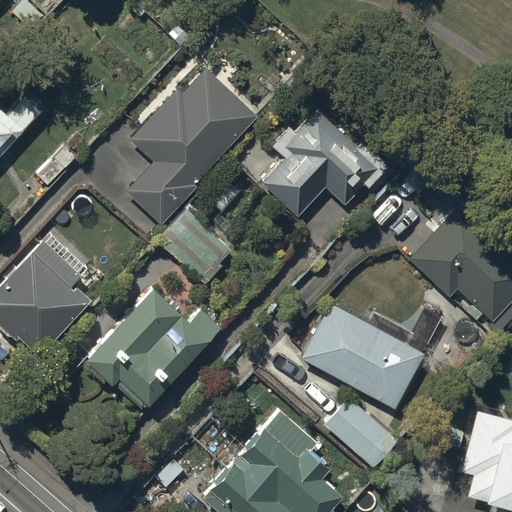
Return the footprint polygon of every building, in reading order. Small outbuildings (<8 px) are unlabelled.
[(249,112),(205,71),(184,93),(176,85),(130,135),(153,157),(126,186),(158,217),(191,182),(187,178),(249,112)] [(6,111),(0,105),(0,150),(38,106),(22,93),(6,111)] [(373,163),(315,110),(286,142),(293,148),(265,179),(297,208),(324,178),(343,196),(373,163)] [(229,245),(185,204),(156,236),(204,280),(221,262),(217,259),(229,245)] [(511,285),(511,254),(458,204),(412,252),(447,286),(457,276),(491,308),(511,285)] [(78,268),(40,235),(0,280),(0,318),(37,351),(86,296),(67,280),(78,268)] [(185,317),(150,285),(88,352),(140,401),(216,320),(198,303),(185,317)] [(420,349),(331,302),(304,351),(393,399),(420,349)] [(396,437),(349,394),(325,420),(372,464),(396,437)] [(315,435),(279,404),(203,491),(226,511),(331,511),(323,505),(336,489),(316,472),(325,462),(306,445),(315,435)] [(510,417),(478,409),(464,463),(476,466),(470,489),(511,500),(511,425),(508,425),(510,417)] [(458,441),(461,425),(446,422),(447,417),(436,414),(431,435),(458,441)]
